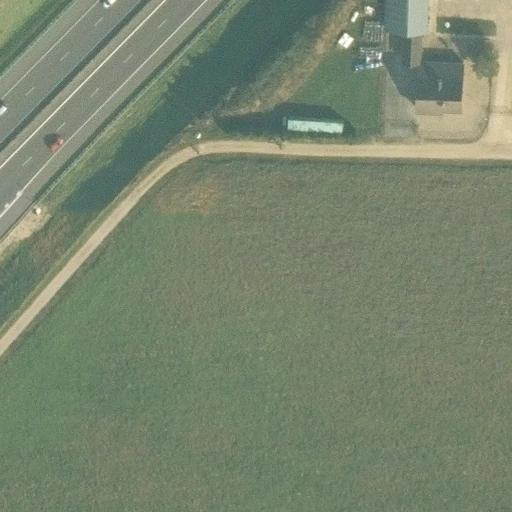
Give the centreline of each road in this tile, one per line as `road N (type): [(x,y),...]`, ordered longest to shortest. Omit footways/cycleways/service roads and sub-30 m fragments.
road 1 (track): [(511,158),(191,155),(149,175),(0,351)]
road 2 (motorway): [(0,191),(187,0)]
road 3 (motorway): [(119,0),(0,121)]
